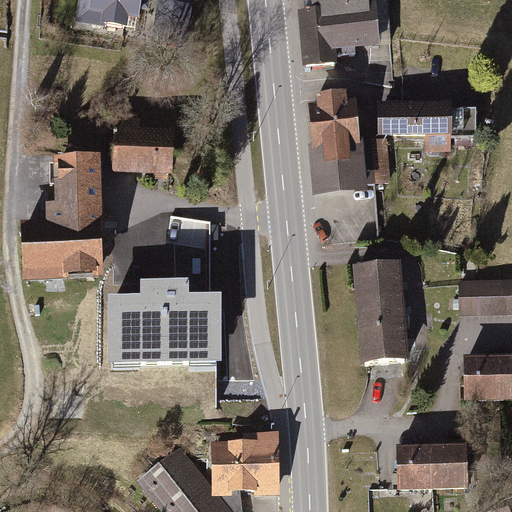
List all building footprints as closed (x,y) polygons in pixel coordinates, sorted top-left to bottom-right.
[(147,0),(83,0),(79,26),(141,37),(147,0)] [(312,0),(313,20),(302,20),(305,73),(347,72),(346,56),(386,54),(383,0),(312,0)] [(191,10),(157,5),(152,39),(186,44),(191,10)] [(356,103),(307,107),(315,203),(373,198),(372,183),(385,182),(383,154),(360,156),(356,103)] [(455,107),(379,107),(379,138),(455,138),(455,107)] [(116,136),(113,175),(179,179),(181,140),(116,136)] [(24,220),(25,284),(106,283),(105,234),(128,233),(128,209),(105,209),(104,167),(54,168),(55,220),(24,220)] [(353,273),(361,370),(411,366),(403,269),(353,273)] [(118,301),(137,301),(137,278),(118,278),(118,301)] [(511,282),(459,284),(459,321),(511,319),(511,282)] [(511,362),(462,362),(462,404),(511,403),(511,362)] [(131,371),(105,372),(105,421),(131,420),(131,371)] [(274,442),(210,444),(211,496),(216,503),(276,501),(274,442)] [(475,453),(398,454),(398,495),(476,494),(475,453)] [(137,486),(158,511),(223,511),(216,503),(211,496),(178,455),(137,486)]
